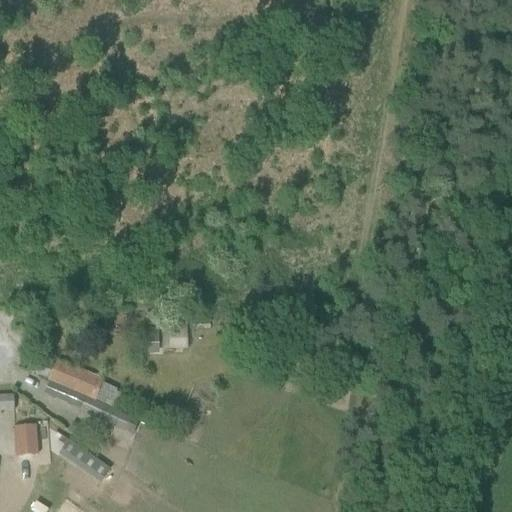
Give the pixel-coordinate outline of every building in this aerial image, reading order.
[(12,310),(12,325),(35,325),(35,310),(12,310)] [(186,324),(145,327),(146,352),(158,352),(188,350),(186,326),(186,324)] [(261,330),(255,343),(273,351),(279,339),(261,330)] [(33,358),(26,372),(35,376),(45,380),(48,382),(95,403),(102,385),(104,381),(56,361),(54,367),(33,358)] [(48,382),(44,394),(80,410),(79,412),(123,433),(130,419),(117,413),(95,403),(48,382)] [(13,396),(0,396),(0,412),(14,412),(13,396)] [(13,429),(15,458),(38,456),(35,427),(13,429)]
